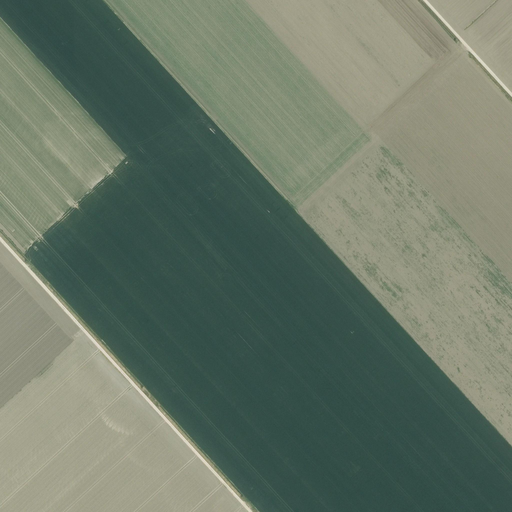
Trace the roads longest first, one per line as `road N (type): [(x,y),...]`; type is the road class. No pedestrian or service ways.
road 1 (track): [(0,238),(250,511)]
road 2 (track): [(424,0),(511,95)]
